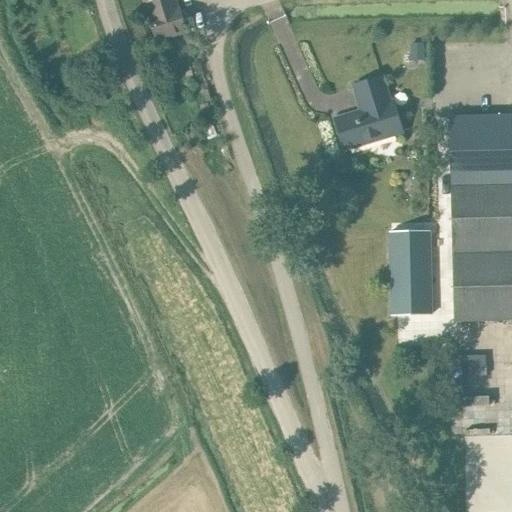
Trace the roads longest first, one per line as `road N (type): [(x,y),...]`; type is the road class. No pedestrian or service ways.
road 1 (tertiary): [(104,0),(327,511)]
road 2 (unclassified): [(327,511),(319,409),(197,8)]
road 3 (track): [(53,154),(88,137),(110,145),(234,301)]
